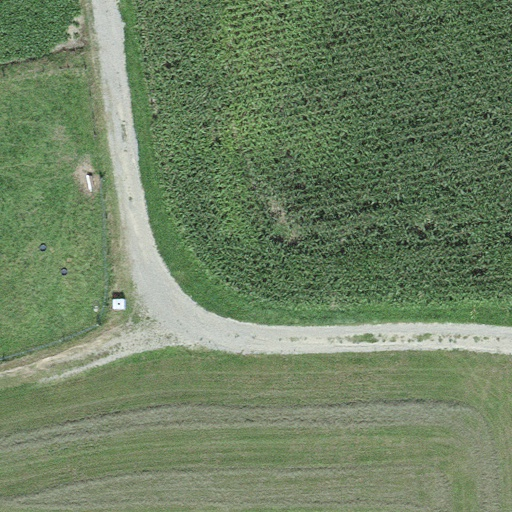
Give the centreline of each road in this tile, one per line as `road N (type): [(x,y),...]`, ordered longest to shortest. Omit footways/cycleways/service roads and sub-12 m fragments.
road 1 (track): [(105,0),(131,201),(153,278),(172,307),(222,335),(260,340),(511,346)]
road 2 (track): [(0,381),(54,371),(132,340),(172,307)]
